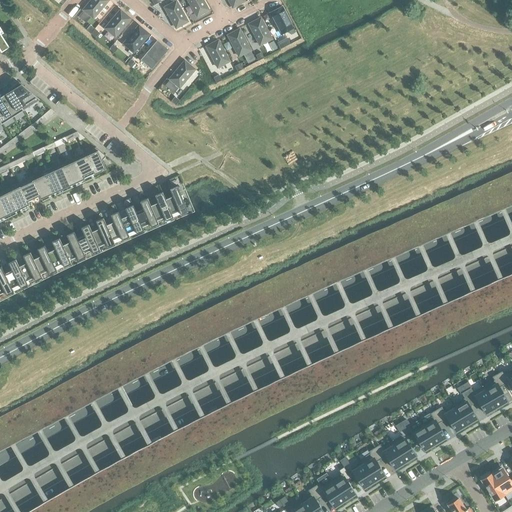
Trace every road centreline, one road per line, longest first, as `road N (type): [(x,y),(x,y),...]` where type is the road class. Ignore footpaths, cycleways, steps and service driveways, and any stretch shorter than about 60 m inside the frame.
road 1 (motorway): [(511,206),(285,306),(0,453)]
road 2 (motorway): [(17,511),(123,451),(511,267)]
road 3 (secondary): [(432,152),(25,344)]
road 4 (residential): [(0,250),(150,178),(153,165),(116,135)]
